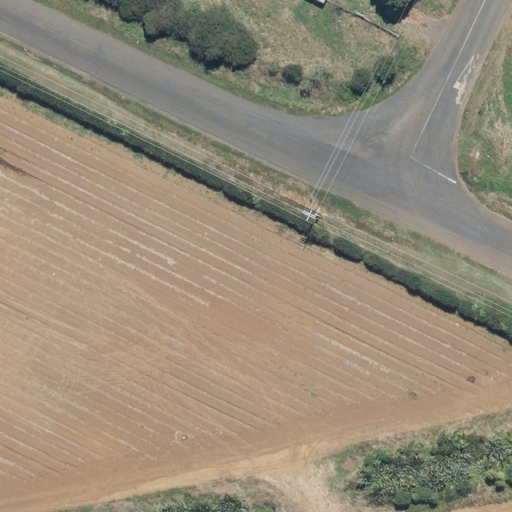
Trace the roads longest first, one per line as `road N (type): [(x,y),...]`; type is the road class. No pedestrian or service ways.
road 1 (unclassified): [(0,5),(394,193)]
road 2 (unclassified): [(394,193),(484,0)]
road 3 (unclassified): [(394,193),(511,249)]
